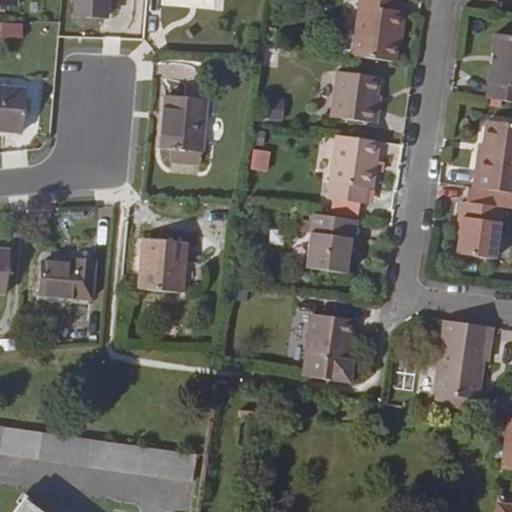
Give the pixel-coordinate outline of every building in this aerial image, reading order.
[(0,0),(0,7),(19,9),(19,0),(0,0)] [(112,0),(82,0),(82,16),(111,18),(112,0)] [(399,9),(362,4),(360,16),(397,22),(399,9)] [(360,16),(354,56),(396,63),(402,22),(397,22),(360,16)] [(2,37),(25,38),(26,23),(3,22),(2,37)] [(511,38),(495,36),(486,100),(511,103),(511,38)] [(380,110),(376,109),(381,81),(339,75),(333,121),(378,127),(380,110)] [(0,130),(24,132),(29,90),(0,87),(0,130)] [(165,100),(160,153),(171,153),(199,156),(204,103),(165,100)] [(484,157),(478,157),(473,194),(502,198),(511,198),(511,125),(489,122),(484,157)] [(329,184),(372,190),(379,144),(336,139),(329,184)] [(254,148),(251,170),(268,172),(271,150),(254,148)] [(198,168),(199,156),(171,153),(170,166),(198,168)] [(502,198),(473,194),(467,193),(465,208),(459,207),(457,225),(460,225),(455,258),(492,264),(500,213),(502,198)] [(500,213),(511,214),(511,198),(502,198),(500,213)] [(349,245),(354,245),(357,226),(312,219),(305,272),(345,278),(349,245)] [(139,290),(181,292),(187,243),(143,240),(139,290)] [(36,295),(89,299),(93,261),(72,260),(72,264),(39,262),(36,295)] [(355,321),(314,315),(305,375),(352,381),(355,361),(346,361),(349,338),(353,339),(355,321)] [(484,367),(489,369),(493,334),(446,328),(437,400),(479,406),(484,367)] [(435,411),(477,417),(479,406),(437,400),(435,411)] [(0,454),(193,482),(196,455),(0,427),(0,454)] [(511,476),(511,431),(505,430),(498,474),(511,476)] [(30,511),(20,503),(12,511),(30,511)]
